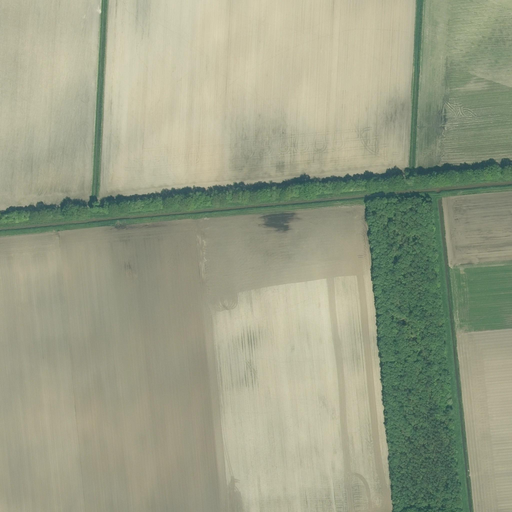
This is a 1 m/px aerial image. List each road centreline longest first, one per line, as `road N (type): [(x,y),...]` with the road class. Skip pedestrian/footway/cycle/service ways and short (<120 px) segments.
road 1 (track): [(432,195),(0,234)]
road 2 (track): [(465,511),(432,195),(445,194)]
